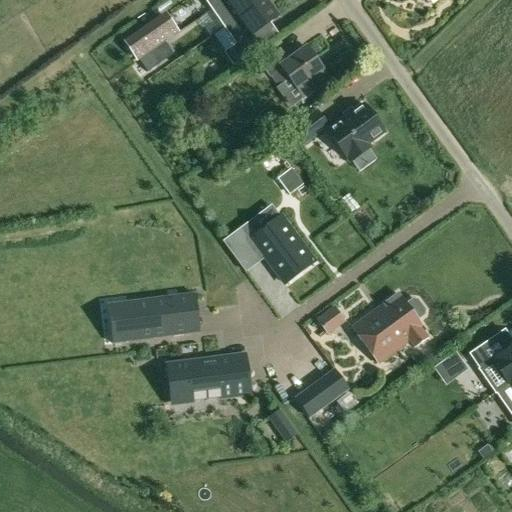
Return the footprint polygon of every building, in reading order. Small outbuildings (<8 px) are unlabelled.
[(204,0),(212,10),(226,0),(204,0)] [(263,0),(226,0),(212,10),(224,28),(263,0)] [(271,23),(281,16),(269,0),(263,0),(224,28),(237,45),(225,54),(234,66),(261,47),(253,36),(271,23)] [(166,15),(135,36),(147,54),(178,33),(166,15)] [(118,27),(103,33),(110,50),(126,43),(118,27)] [(323,72),(306,48),(289,60),(279,48),(260,63),(278,87),(289,80),(303,99),(315,90),(309,82),(323,72)] [(213,71),(203,50),(191,56),(200,76),(213,71)] [(152,52),(139,61),(147,73),(160,64),(152,52)] [(52,68),(67,90),(82,81),(67,58),(52,68)] [(151,83),(137,92),(152,116),(166,107),(151,83)] [(333,108),(341,120),(362,105),(354,93),(333,108)] [(351,161),(353,164),(373,150),(371,147),(387,135),(367,107),(330,134),(350,161),(351,161)] [(313,121),(321,133),(339,120),(330,108),(313,121)] [(158,124),(211,193),(225,183),(189,136),(183,140),(166,118),(158,124)] [(300,150),(318,137),(306,121),(289,135),(300,150)] [(389,158),(396,174),(408,168),(401,153),(389,158)] [(248,191),(270,190),(269,178),(258,179),(257,167),(241,168),(243,196),(248,195),(248,191)] [(290,195),(302,186),(290,170),(278,179),(290,195)] [(247,246),(283,293),(298,290),(316,268),(278,214),(247,246)] [(111,340),(199,327),(196,288),(107,301),(111,340)] [(398,293),(367,316),(350,329),(374,362),(377,365),(409,342),(414,348),(427,339),(423,332),(424,331),(416,319),(423,315),(424,310),(417,299),(413,299),(406,303),(398,293)] [(324,335),(341,323),(332,310),(315,323),(324,335)] [(492,379),(511,365),(511,325),(491,340),(480,325),(451,346),(463,363),(475,354),(492,379)] [(249,395),(244,353),(166,363),(171,405),(249,395)] [(443,382),(464,367),(455,355),(434,370),(443,382)] [(511,365),(492,379),(480,388),(498,413),(508,427),(511,423),(511,365)] [(348,390),(334,371),(295,399),(309,419),(348,390)] [(337,404),(344,414),(356,406),(348,396),(337,404)] [(294,423),(284,410),(272,418),(282,432),(289,442),(291,441),(300,434),(301,433),(294,423)] [(478,452),(484,459),(493,452),(488,445),(478,452)]
